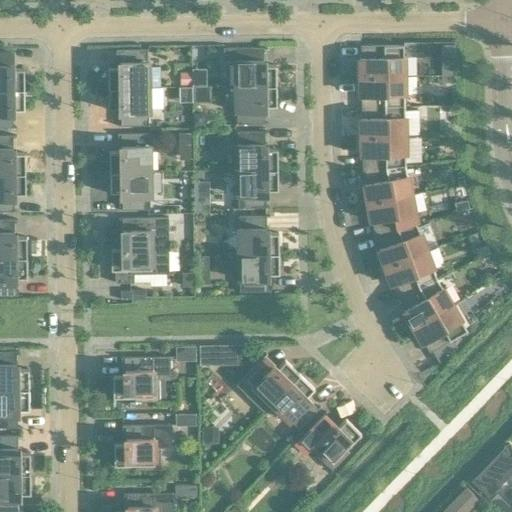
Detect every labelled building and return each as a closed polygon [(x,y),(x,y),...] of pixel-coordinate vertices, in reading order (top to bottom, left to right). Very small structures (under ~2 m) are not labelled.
[(222,76),(221,43),(190,45),(191,64),(204,63),(204,76),(222,76)] [(360,76),(404,76),(404,45),(360,46),(361,58),(360,58),(360,76)] [(267,47),(235,47),(223,48),(223,60),(235,60),(236,86),(276,85),(276,64),(264,65),(263,48),(267,48),(267,47)] [(108,88),(148,87),(148,61),(147,61),(147,49),(116,49),(116,51),(120,51),(120,67),(108,67),(108,88)] [(15,51),(0,50),(0,89),(24,89),(24,68),(12,69),(11,52),(15,52),(15,51)] [(404,76),(360,76),(360,95),(361,95),(361,106),(405,106),(404,76)] [(194,84),(193,101),(203,101),(203,114),(227,115),(227,84),(194,84)] [(276,85),(236,86),(236,111),(237,111),(237,124),(268,123),(268,122),(265,122),(264,106),(276,105),(276,85)] [(148,87),(108,88),(108,108),(120,108),(121,124),(117,124),(117,126),(148,125),(148,113),(149,113),(148,87)] [(24,89),(0,89),(0,127),(16,127),(16,126),(13,126),(12,109),(24,109),(24,89)] [(405,106),(361,106),(361,118),(361,136),(405,136),(405,106)] [(290,126),(289,113),(269,115),(269,127),(290,126)] [(237,170),(277,169),(277,148),(265,149),(265,132),(268,132),(268,131),(237,131),(237,144),(237,170)] [(109,171),(150,171),(149,145),(148,133),(117,133),(117,134),(121,134),(121,151),(109,151),(109,171)] [(0,173),(25,173),(25,152),(13,152),(13,136),(16,136),(16,135),(0,134),(0,173)] [(406,165),(405,136),(361,136),(361,155),(362,155),(362,170),(406,165)] [(411,194),(406,165),(362,170),(365,184),(364,184),(368,202),(411,194)] [(277,169),(237,170),(238,195),(238,208),(269,207),(269,206),(266,206),(266,190),(278,189),(277,169)] [(150,171),(109,171),(110,192),(122,192),(122,208),(118,208),(119,210),(150,209),(150,197),(150,171)] [(25,173),(0,173),(0,211),(18,211),(17,210),(14,210),(14,193),(26,193),(25,173)] [(416,223),(411,194),(368,202),(371,221),(372,220),(374,235),(416,223)] [(239,254),(279,253),(278,232),(266,233),(266,216),(270,216),(270,215),(238,215),(239,228),(238,228),(239,254)] [(122,217),(122,229),(119,229),(119,231),(122,231),(123,248),(111,248),(111,269),(115,269),(115,282),(134,282),(134,274),(169,273),(168,217),(122,217)] [(18,219),(0,219),(0,257),(27,257),(26,236),(14,237),(14,220),(18,220),(18,219)] [(427,251),(416,223),(374,235),(379,248),(379,249),(385,266),(427,251)] [(427,251),(385,266),(392,284),(392,283),(397,297),(437,279),(427,251)] [(279,273),(279,253),(239,254),(239,279),(240,292),(271,291),(271,290),(267,290),(267,274),(279,273)] [(27,257),(0,257),(0,295),(19,295),(19,294),(15,294),(15,277),(27,277),(27,257)] [(452,304),(437,279),(397,297),(405,310),(404,310),(413,326),(452,304)] [(467,331),(452,304),(413,326),(423,342),(429,352),(467,331)] [(200,344),(201,360),(220,360),(220,344),(200,344)] [(0,389),(29,389),(28,368),(16,369),(16,352),(20,352),(20,351),(0,351),(0,389)] [(266,353),(245,376),(236,385),(263,411),(272,403),(300,374),(285,359),(276,368),(265,357),(267,354),(266,353)] [(171,356),(152,356),(121,357),(121,358),(124,358),(125,375),(113,375),(113,397),(134,396),(135,401),(159,401),(159,379),(171,379),(171,356)] [(300,374),(272,403),(290,421),(291,420),(299,429),(321,406),(320,406),(318,408),(306,397),(314,388),(300,374)] [(29,389),(0,389),(0,427),(21,427),(21,426),(17,426),(17,409),(29,409),(29,389)] [(349,452),(346,448),(361,433),(345,418),(337,427),(325,415),(327,412),(326,411),(296,443),(306,452),(314,444),(320,449),(316,454),(332,469),(349,452)] [(160,469),(160,447),(171,447),(171,424),(122,425),(122,426),(125,426),(126,443),(114,443),(114,465),(136,464),(136,469),(160,469)] [(0,473),(30,473),(30,452),(18,452),(17,436),(21,436),(21,435),(0,435),(0,473)] [(472,482),(486,496),(511,469),(511,448),(509,445),(472,482)] [(30,473),(0,473),(0,511),(22,511),(22,510),(18,510),(18,493),(30,493),(30,473)] [(176,493),(194,494),(195,483),(177,482),(176,493)] [(461,484),(454,494),(466,502),(472,491),(461,484)] [(154,511),(155,505),(154,505),(154,492),(123,493),(123,494),(127,494),(127,511),(115,511),(114,511),(154,511)]
